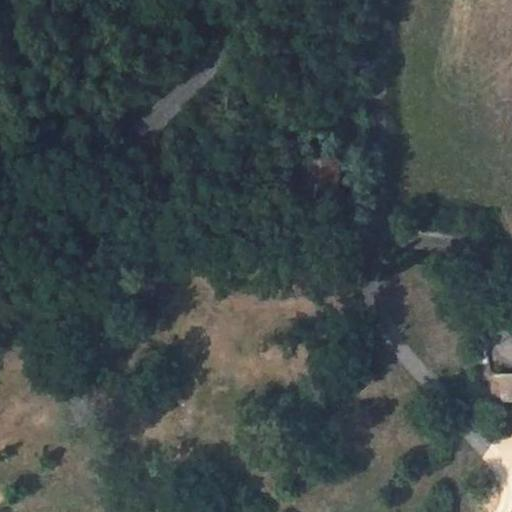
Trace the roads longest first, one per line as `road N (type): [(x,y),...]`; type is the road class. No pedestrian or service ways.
road 1 (unclassified): [(378,0),(379,218),(398,238),(463,245),(486,269),(492,326),(511,351)]
road 2 (unclassified): [(0,255),(111,163),(264,0)]
